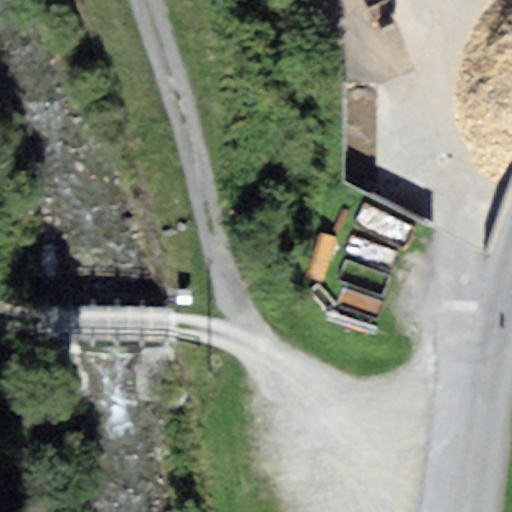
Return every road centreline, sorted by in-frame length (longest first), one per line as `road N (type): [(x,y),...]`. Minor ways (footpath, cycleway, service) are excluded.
road 1 (track): [(0,322),(191,328),(464,425)]
road 2 (track): [(265,354),(198,216),(141,0)]
road 3 (unclassified): [(511,258),(464,425),(450,511)]
